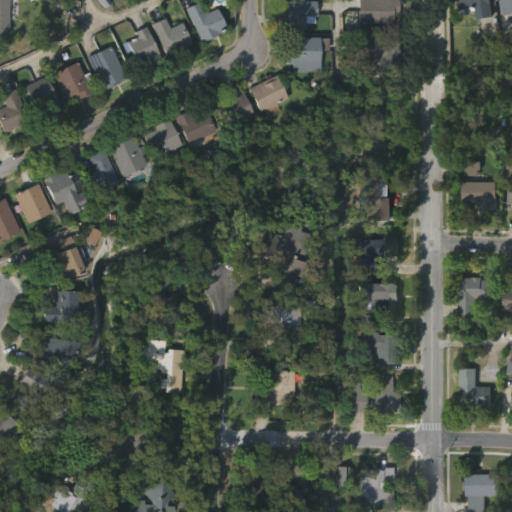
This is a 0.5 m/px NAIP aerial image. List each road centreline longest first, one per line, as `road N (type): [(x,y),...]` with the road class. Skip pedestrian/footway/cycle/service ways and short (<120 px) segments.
road 1 (tertiary): [(434,511),(434,0)]
road 2 (residential): [(0,175),(236,58),(250,47),(252,0)]
road 3 (residential): [(216,437),(511,443)]
road 4 (residential): [(210,511),(225,283)]
